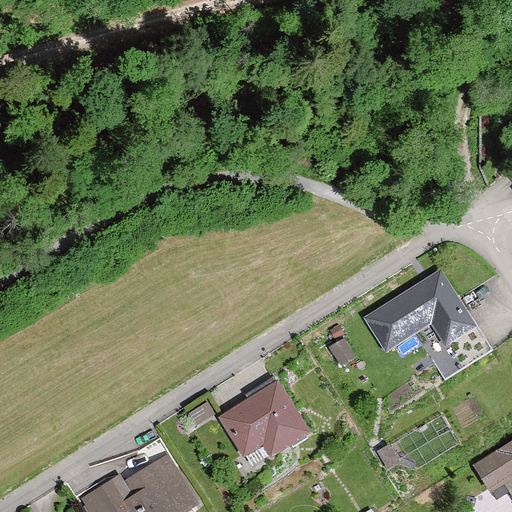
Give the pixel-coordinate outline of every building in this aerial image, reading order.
[(445,274),(369,323),(391,357),(435,329),(449,351),(481,331),(445,274)] [(347,341),(331,351),(344,371),(360,361),(347,341)] [(283,384),(222,420),(246,460),(265,449),(272,461),(314,436),(283,384)] [(210,404),(192,416),(200,429),(218,417),(210,404)] [(511,446),(474,469),(488,493),(511,478),(511,446)] [(123,478),(86,501),(92,511),(197,511),(204,508),(172,456),(127,484),(123,478)]
